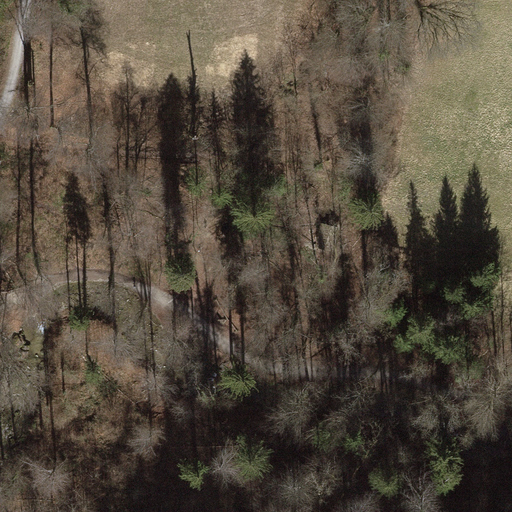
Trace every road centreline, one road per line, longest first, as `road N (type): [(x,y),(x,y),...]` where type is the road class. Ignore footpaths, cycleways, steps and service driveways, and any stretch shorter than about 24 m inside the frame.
road 1 (track): [(511,392),(484,402),(394,377),(255,363),(166,293),(123,280),(56,279),(0,309)]
road 2 (track): [(1,137),(119,155),(245,155),(402,182)]
road 3 (track): [(0,137),(25,0)]
